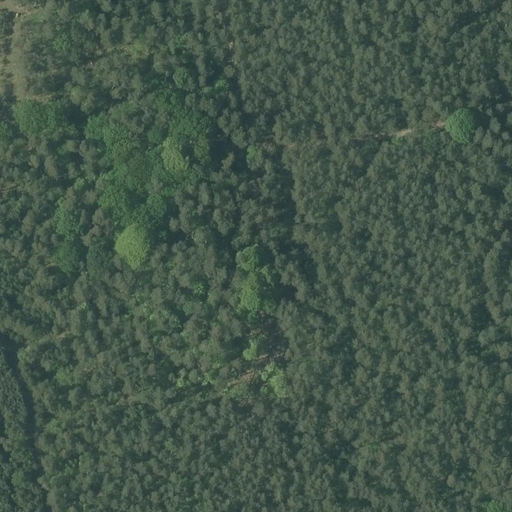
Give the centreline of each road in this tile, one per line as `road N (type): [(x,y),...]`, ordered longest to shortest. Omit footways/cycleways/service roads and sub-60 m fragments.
road 1 (track): [(227,0),(295,398),(223,449),(229,511)]
road 2 (track): [(0,132),(253,151),(417,133),(511,108)]
road 3 (track): [(45,511),(0,350)]
